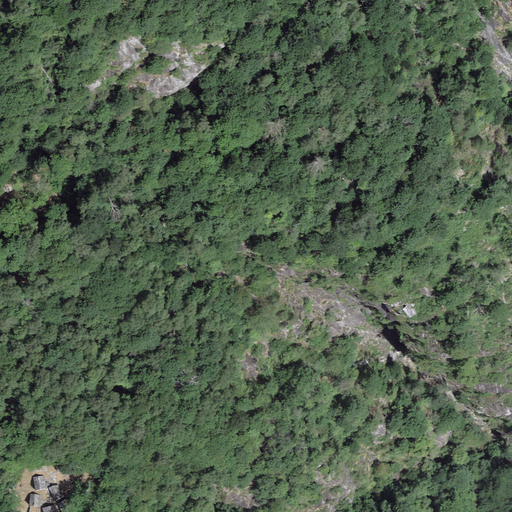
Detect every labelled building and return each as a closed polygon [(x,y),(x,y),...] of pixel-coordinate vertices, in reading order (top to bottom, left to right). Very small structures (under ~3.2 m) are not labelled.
[(62,462),(55,465),(58,473),(65,470),(62,462)] [(44,476),(33,477),(35,491),(46,489),(44,476)] [(58,484),(49,488),(55,501),(64,497),(58,484)] [(40,495),(29,494),(29,506),(40,507),(40,495)] [(68,500),(58,503),(60,511),(65,511),(71,510),(68,500)]
